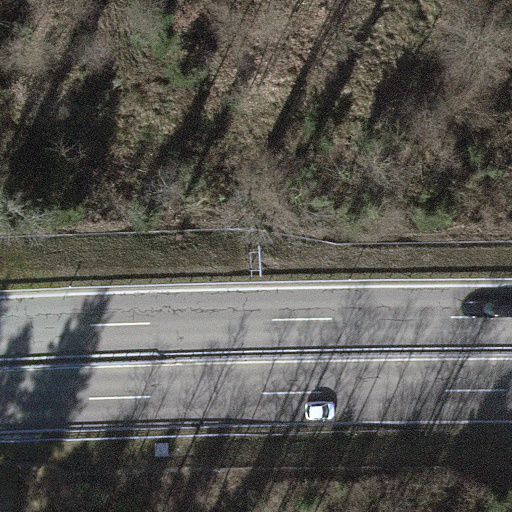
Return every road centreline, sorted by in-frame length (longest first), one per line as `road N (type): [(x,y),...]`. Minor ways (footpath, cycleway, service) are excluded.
road 1 (trunk): [(0,403),(511,391)]
road 2 (trunk): [(511,318),(0,329)]
